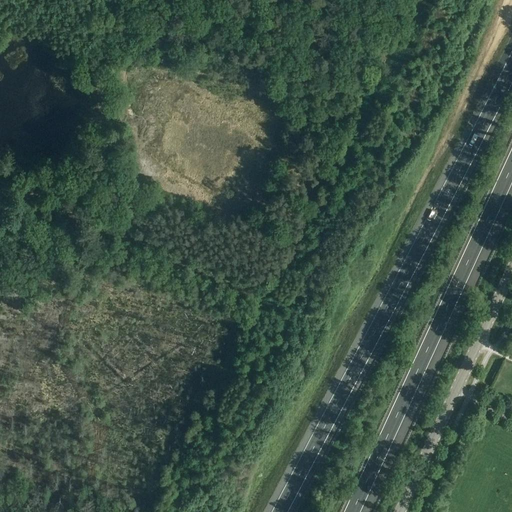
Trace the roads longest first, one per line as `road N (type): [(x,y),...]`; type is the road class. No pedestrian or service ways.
road 1 (motorway): [(511,67),(280,511)]
road 2 (motorway): [(352,511),(511,165)]
road 3 (secondary): [(399,511),(511,268)]
